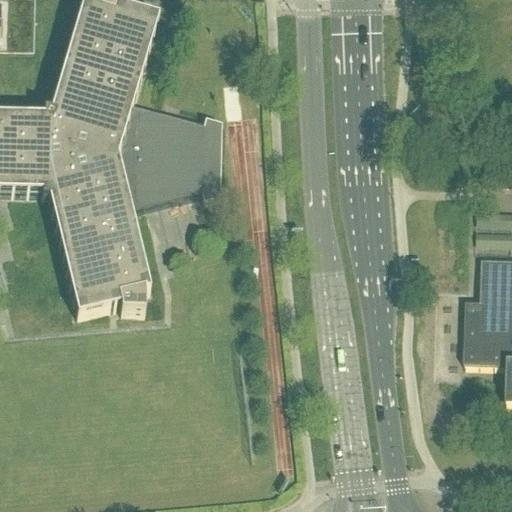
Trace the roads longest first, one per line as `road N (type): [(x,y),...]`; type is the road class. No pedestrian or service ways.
road 1 (tertiary): [(306,0),(317,205),(362,511)]
road 2 (tertiary): [(400,511),(363,202),(353,0)]
